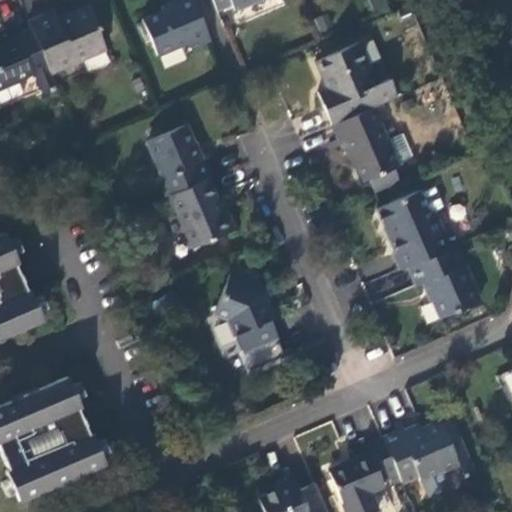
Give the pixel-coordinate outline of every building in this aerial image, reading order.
[(210,42),(192,0),(177,0),(175,1),(177,6),(142,21),(158,58),(183,46),(193,50),(210,42)] [(211,0),(217,12),(231,6),(234,12),(261,0),(211,0)] [(53,11),(28,22),(31,28),(49,71),(51,74),(105,50),(96,30),(99,29),(89,6),(57,20),(53,11)] [(33,78),(49,71),(31,28),(15,36),(16,37),(0,44),(0,45),(1,47),(0,46),(0,88),(31,75),(33,78)] [(382,104),(397,98),(389,79),(377,85),(359,42),(315,62),(321,75),(326,81),(329,88),(317,93),(332,126),(382,104)] [(389,120),(382,104),(332,126),(338,142),(342,141),(348,157),(352,155),(364,182),(369,180),(375,194),(400,183),(394,169),(399,167),(398,164),(414,157),(404,135),(388,142),(380,124),(389,120)] [(157,179),(166,198),(170,196),(208,180),(185,126),(148,142),(163,176),(157,179)] [(222,213),(208,180),(170,196),(192,249),(235,231),(227,211),(222,213)] [(456,246),(457,246),(449,228),(442,232),(434,212),(442,208),(433,188),(420,194),(419,191),(376,210),(395,253),(392,254),(400,271),(408,267),(456,246)] [(18,265),(14,257),(8,244),(4,236),(0,237),(0,336),(11,331),(13,334),(42,322),(39,314),(29,292),(26,294),(17,297),(12,284),(18,276),(14,267),(18,265)] [(480,302),(456,246),(408,267),(417,287),(424,284),(439,319),(480,302)] [(250,336),(272,326),(270,322),(274,320),(261,292),(255,289),(257,283),(230,273),(214,314),(228,319),(236,336),(248,331),(250,336)] [(26,294),(18,276),(12,284),(17,297),(26,294)] [(225,321),(212,327),(225,354),(238,348),(225,321)] [(277,338),(272,326),(250,336),(255,347),(277,338)] [(236,336),(238,341),(250,336),(248,331),(236,336)] [(250,336),(238,341),(243,352),(255,347),(250,336)] [(11,406),(10,404),(0,408),(0,455),(1,457),(7,472),(6,473),(9,479),(10,479),(17,495),(15,496),(18,502),(53,488),(52,485),(70,477),(71,480),(105,465),(101,457),(91,436),(89,437),(84,427),(74,425),(68,413),(76,409),(79,408),(71,387),(67,380),(40,392),(37,389),(39,394),(11,406)] [(74,425),(84,427),(76,409),(68,413),(74,425)] [(404,429),(382,438),(398,475),(402,483),(417,477),(420,481),(458,465),(463,477),(473,473),(450,420),(441,425),(439,421),(407,435),(404,429)] [(398,475),(382,438),(366,445),(369,452),(349,461),(350,463),(329,472),(342,505),(370,493),(385,487),(383,482),(398,475)] [(326,511),(314,483),(298,491),(294,482),(258,498),(264,511),(326,511)] [(370,493),(342,505),(345,511),(376,511),(377,511),(370,493)]
